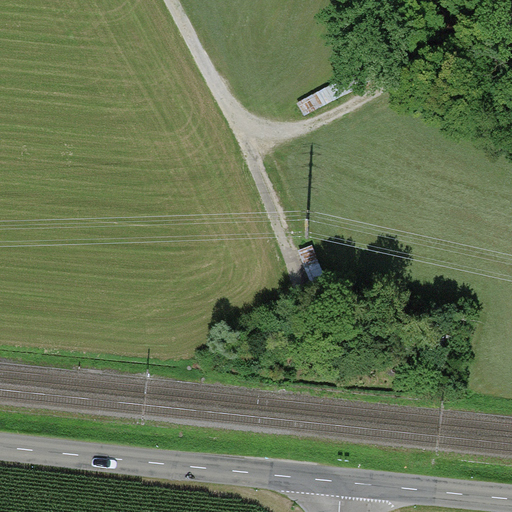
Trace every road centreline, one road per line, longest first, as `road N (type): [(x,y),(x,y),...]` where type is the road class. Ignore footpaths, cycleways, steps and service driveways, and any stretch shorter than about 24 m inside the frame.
road 1 (tertiary): [(0,446),(341,483)]
road 2 (residential): [(171,0),(244,134),(302,280)]
road 3 (track): [(244,134),(286,133),(511,32)]
road 4 (tertiary): [(341,483),(511,499)]
